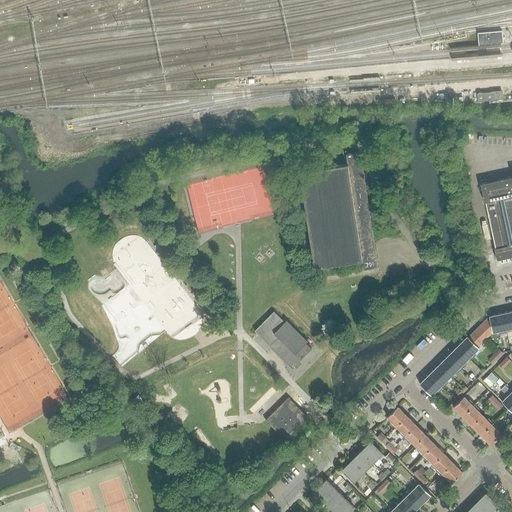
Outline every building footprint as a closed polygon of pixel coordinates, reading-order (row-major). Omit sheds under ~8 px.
[(502,31),(477,33),(478,45),(503,43),(502,31)] [(478,101),(502,99),(502,91),(477,93),(478,101)] [(320,267),(326,266),(328,266),(362,260),(363,267),(363,270),(378,268),(376,257),(375,249),(373,238),(360,152),(351,154),(351,153),(348,153),(348,154),(346,155),(347,164),(299,171),(314,268),(320,267)] [(511,171),(511,172),(511,171),(511,176),(480,184),(484,202),(485,202),(495,248),(494,248),(494,249),(497,260),(511,256),(511,171)] [(308,341),(286,320),(285,322),(274,311),(254,331),(292,368),(312,348),(306,343),(308,341)] [(511,311),(503,313),(506,329),(511,328),(511,311)] [(489,318),(492,332),(506,329),(503,313),(488,316),(489,318)] [(492,332),(489,318),(487,318),(478,327),(488,336),(492,332)] [(478,327),(473,332),(483,342),(488,336),(478,327)] [(468,337),(468,338),(477,347),(478,347),(483,342),(473,332),(468,337)] [(469,358),(479,348),(478,347),(477,347),(468,338),(468,337),(467,336),(457,346),(469,358)] [(459,367),(469,358),(457,346),(448,356),(459,367)] [(450,376),(459,367),(448,356),(439,365),(450,376)] [(441,386),(450,376),(439,365),(429,374),(441,386)] [(491,372),(483,381),(490,387),(498,378),(491,372)] [(429,374),(419,384),(431,395),(441,386),(429,374)] [(511,391),(511,392),(505,385),(500,390),(507,396),(502,402),(511,412),(511,391)] [(464,396),(453,407),(462,416),(473,406),(464,396)] [(265,420),(285,440),(308,417),(288,397),(265,420)] [(387,417),(396,426),(407,416),(397,406),(387,417)] [(473,406),(462,416),(472,426),(482,415),(473,406)] [(482,415),(472,426),(481,435),(491,424),(482,415)] [(407,416),(396,426),(405,436),(416,425),(407,416)] [(490,444),(501,434),(491,424),(481,435),(490,444)] [(416,425),(405,436),(406,436),(401,441),(408,448),(413,443),(415,445),(425,435),(416,425)] [(377,436),(376,437),(381,442),(381,441),(386,437),(381,432),(377,436)] [(425,435),(415,445),(424,454),(434,444),(425,435)] [(370,443),(362,451),(373,463),(381,454),(382,454),(382,453),(371,442),(370,443)] [(434,444),(424,454),(433,464),(444,453),(434,444)] [(373,463),(362,451),(353,460),(364,472),(373,463)] [(388,453),(385,457),(391,463),(395,459),(389,453),(388,453)] [(444,453),(433,464),(442,473),(453,463),(444,453)] [(364,472),(353,460),(344,469),(343,470),(354,481),(355,480),(364,472)] [(453,463),(442,473),(452,483),(462,472),(453,463)] [(335,471),(331,475),(336,480),(340,475),(336,471),(335,471)] [(316,492),(325,500),(335,489),(327,481),(327,480),(326,480),(315,491),(316,492)] [(409,493),(421,504),(431,494),(419,483),(409,493)] [(348,484),(344,488),(349,492),(352,489),(348,484)] [(325,500),(334,509),(345,498),(335,489),(325,500)] [(413,511),(421,504),(409,493),(400,502),(409,511),(413,511)] [(485,495),(477,503),(485,511),(490,511),(496,506),(497,506),(497,505),(486,494),(485,494),(485,495)] [(349,511),(350,511),(354,507),(353,507),(345,498),(334,509),(336,511),(349,511)] [(409,511),(400,502),(391,511),(409,511)] [(485,511),(477,503),(467,511),(485,511)]
